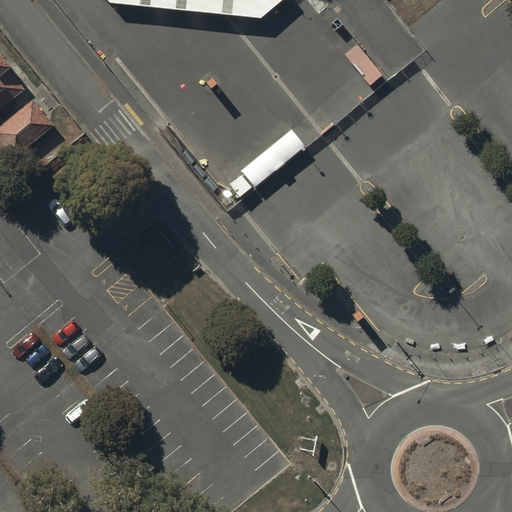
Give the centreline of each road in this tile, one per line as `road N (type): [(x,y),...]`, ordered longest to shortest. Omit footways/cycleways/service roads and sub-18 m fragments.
road 1 (unclassified): [(246,283),(12,0)]
road 2 (unclassified): [(246,283),(435,411)]
road 3 (unclassified): [(380,458),(246,283)]
